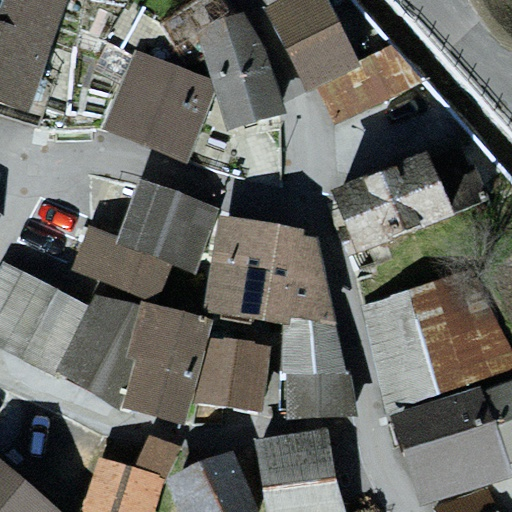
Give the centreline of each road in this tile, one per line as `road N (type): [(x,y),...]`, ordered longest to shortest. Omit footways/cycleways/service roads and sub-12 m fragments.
road 1 (residential): [(325,192),(424,511)]
road 2 (residential): [(325,192),(250,196),(45,153)]
road 3 (residential): [(244,0),(259,20),(325,192)]
road 4 (residential): [(511,89),(431,0)]
